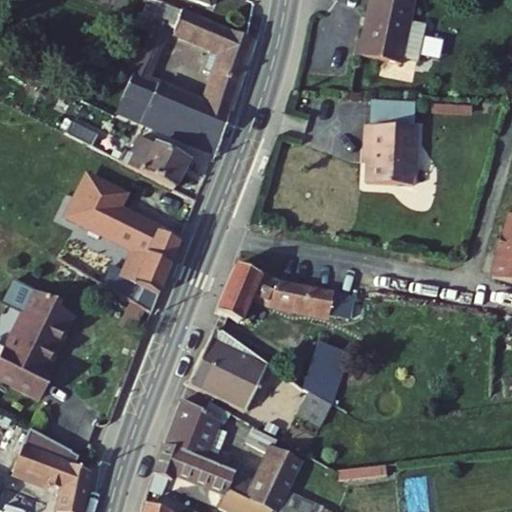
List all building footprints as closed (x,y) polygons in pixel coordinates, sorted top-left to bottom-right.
[(369,0),(363,39),(358,38),(355,56),(403,64),(408,34),(423,37),(429,0),(369,0)] [(222,58),(214,80),(239,89),(255,45),(179,14),(173,31),(155,24),(123,103),(170,122),(187,129),(220,143),(234,103),(209,94),(205,108),(152,84),(171,36),(222,58)] [(214,80),(209,94),(234,103),(239,89),(214,80)] [(123,103),(116,117),(164,137),(170,122),(123,103)] [(68,137),(92,149),(98,137),(74,125),(68,137)] [(407,130),(357,126),(356,142),(360,142),(357,185),(403,188),(407,130)] [(220,143),(187,129),(181,144),(215,159),(220,143)] [(127,166),(177,191),(189,164),(140,140),(127,166)] [(88,182),(82,195),(85,197),(90,199),(117,214),(124,200),(88,182)] [(117,214),(90,199),(76,224),(148,261),(140,288),(133,284),(127,302),(156,319),(172,269),(182,246),(117,214)] [(503,218),(485,282),(511,290),(511,204),(508,220),(503,218)] [(212,309),(223,313),(238,319),(250,290),(270,298),(329,305),(331,286),(274,280),(231,262),(212,309)] [(26,295),(0,366),(0,387),(42,403),(53,375),(48,373),(69,317),(52,310),(54,305),(26,295)] [(301,387),(300,387),(215,327),(199,352),(186,380),(224,403),(242,374),(264,390),(267,386),(291,402),(301,387)] [(346,344),(325,336),(317,333),(300,387),(301,387),(328,406),(346,344)] [(163,442),(192,455),(199,437),(187,431),(191,423),(218,435),(227,412),(201,398),(198,405),(179,394),(158,440),(163,442)] [(232,494),(270,511),(300,460),(231,425),(226,436),(269,458),(253,486),(231,471),(223,490),(232,494)] [(67,465),(71,457),(30,435),(14,473),(63,493),(59,511),(82,511),(91,475),(67,465)] [(223,490),(231,471),(192,455),(163,442),(154,470),(172,477),(174,471),(223,490)] [(232,494),(223,490),(220,499),(229,503),(232,494)] [(176,511),(171,510),(143,503),(141,511),(176,511)]
